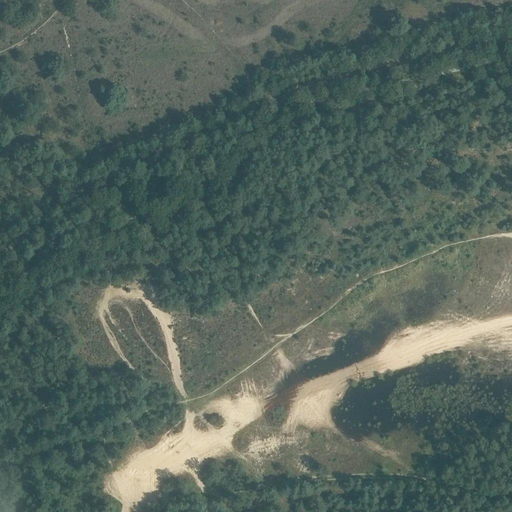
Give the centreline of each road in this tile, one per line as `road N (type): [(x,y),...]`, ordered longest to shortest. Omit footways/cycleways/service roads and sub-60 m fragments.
road 1 (track): [(511,38),(298,87),(94,183),(0,256)]
road 2 (track): [(271,120),(213,29),(179,0)]
